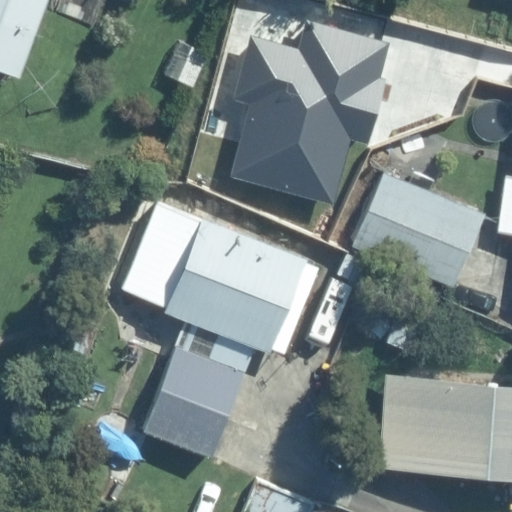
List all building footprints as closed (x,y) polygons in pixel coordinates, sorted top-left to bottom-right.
[(0,0),(0,74),(16,80),(45,0),(0,0)] [(443,144),(403,129),(389,166),(428,181),(443,144)] [(480,216),(383,173),(350,247),(447,290),(480,216)] [(511,176),(503,176),(495,233),(511,235),(511,176)] [(186,321),(252,350),(253,348),(278,358),(315,269),(155,203),(121,286),(163,303),(160,311),(186,321)] [(252,350),(186,321),(140,433),(206,461),(252,350)] [(511,484),(511,389),(381,377),(372,471),(511,484)] [(306,511),(309,507),(258,485),(246,511),(306,511)]
